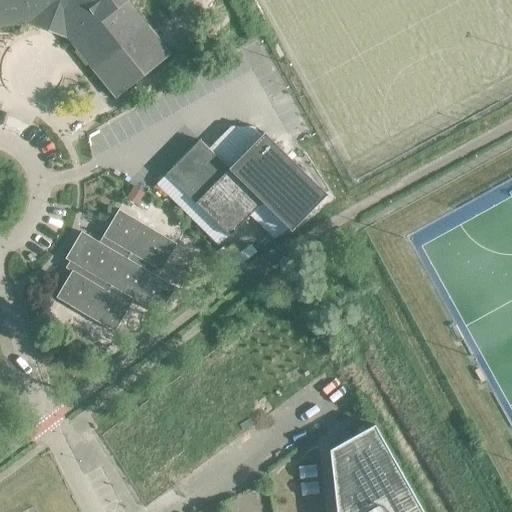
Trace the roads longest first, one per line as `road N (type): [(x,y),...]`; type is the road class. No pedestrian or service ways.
road 1 (unclassified): [(96,511),(48,421),(0,285)]
road 2 (unclassified): [(0,252),(27,237),(44,204),(35,164),(0,139)]
